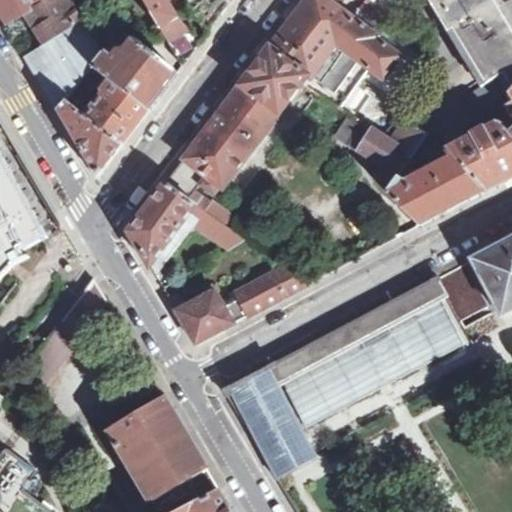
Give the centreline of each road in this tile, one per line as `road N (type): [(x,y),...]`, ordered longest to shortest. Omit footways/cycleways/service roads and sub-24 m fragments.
road 1 (unclassified): [(189,383),(511,211)]
road 2 (residential): [(268,0),(95,222)]
road 3 (residential): [(0,60),(95,222)]
road 4 (residential): [(95,222),(189,383)]
road 5 (residential): [(189,383),(264,511)]
